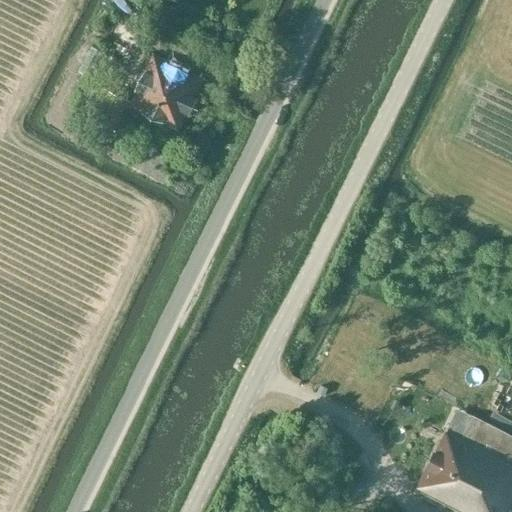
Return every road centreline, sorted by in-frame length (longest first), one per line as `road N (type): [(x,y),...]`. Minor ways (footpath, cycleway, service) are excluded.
road 1 (tertiary): [(191,511),(445,0)]
road 2 (unclassified): [(75,511),(329,0)]
